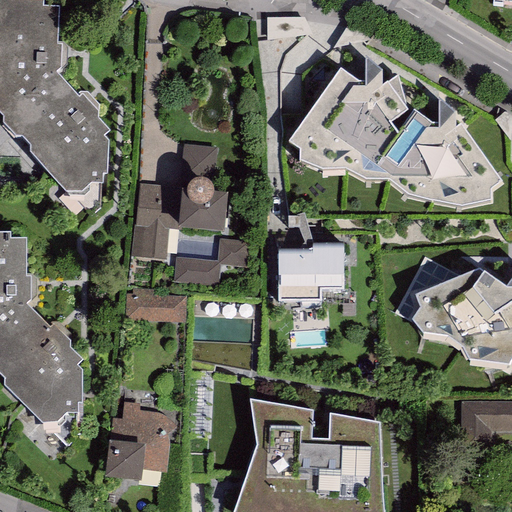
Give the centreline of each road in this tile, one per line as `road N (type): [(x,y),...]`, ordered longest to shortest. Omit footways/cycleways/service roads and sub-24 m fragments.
road 1 (unknown): [(250,5),(268,85),(276,222)]
road 2 (residential): [(386,0),(511,74)]
